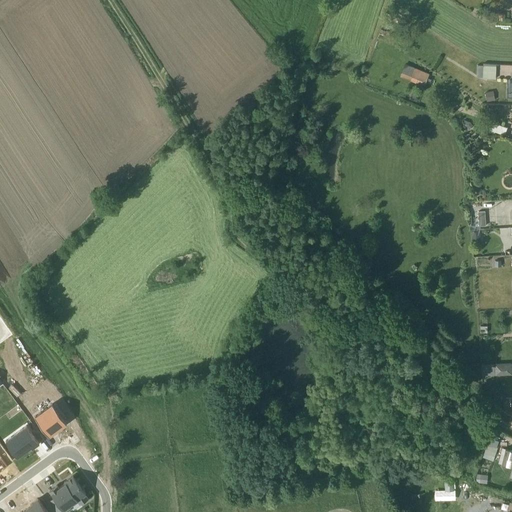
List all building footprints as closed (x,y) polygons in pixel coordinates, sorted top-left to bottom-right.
[(482,78),(494,78),(495,65),(476,65),(475,76),(482,77),(482,78)] [(432,75),(407,66),(402,77),(427,87),(432,75)] [(484,92),(486,101),(494,99),(492,90),(484,92)] [(506,127),(491,121),(488,128),(503,134),(506,127)] [(511,365),(497,367),(497,377),(511,375),(511,365)] [(48,436),(66,423),(52,403),(34,417),(48,436)] [(26,425),(5,441),(17,457),(31,446),(32,448),(39,443),(26,425)] [(497,448),(486,444),(482,457),(492,461),(497,448)] [(511,450),(505,449),(500,465),(511,468),(511,473),(511,478),(511,477),(511,450)] [(486,475),(476,474),(475,479),(476,482),(479,483),(486,483),(486,475)] [(56,484),(49,490),(64,511),(65,511),(71,508),(69,505),(76,500),(79,504),(88,498),(85,494),(85,493),(72,475),(63,481),(64,483),(58,487),(56,484)] [(443,481),(444,492),(453,491),(452,480),(443,481)] [(46,511),(37,499),(18,511),(46,511)]
